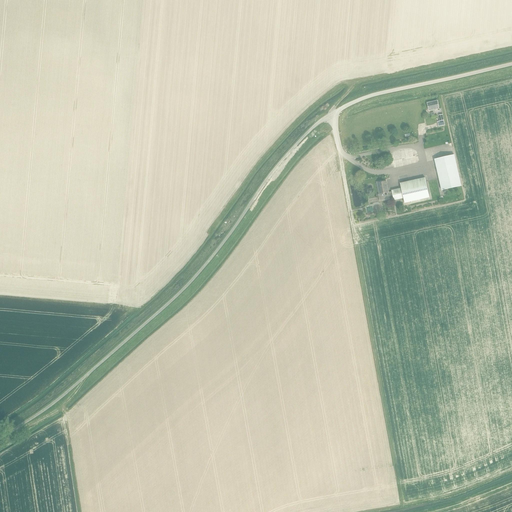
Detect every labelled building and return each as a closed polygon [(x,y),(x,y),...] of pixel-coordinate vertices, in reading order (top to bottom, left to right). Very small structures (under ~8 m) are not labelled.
[(429,111),(439,108),(437,101),(427,103),(429,111)] [(441,190),(461,185),(454,156),(435,160),(441,190)] [(419,170),(400,173),(401,180),(426,175),(425,172),(420,173),(419,170)] [(392,192),(389,192),(389,196),(393,196),(394,200),(404,198),(405,203),(430,198),(425,178),(400,183),(401,188),(392,190),(392,192)] [(386,181),(377,183),(379,194),(378,194),(379,198),(380,200),(390,198),(389,196),(389,192),(386,181)] [(223,228),(218,225),(212,233),(217,237),(223,228)]
